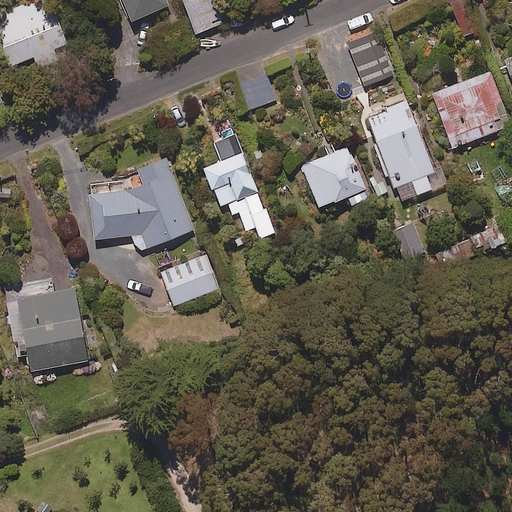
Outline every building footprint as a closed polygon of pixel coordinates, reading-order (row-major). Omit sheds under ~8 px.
[(45,0),(24,0),(0,10),(0,23),(18,65),(65,45),(45,0)] [(123,0),(129,16),(169,2),(168,0),(123,0)] [(224,20),(217,0),(184,0),(194,30),(224,20)] [(482,26),(472,0),(452,0),(451,1),(462,33),(482,26)] [(385,75),(367,31),(346,40),(365,84),(385,75)] [(509,123),(489,68),(433,89),(452,143),(509,123)] [(275,99),(268,72),(244,79),(252,106),(275,99)] [(367,112),(377,138),(372,140),(390,186),(395,183),(400,197),(446,179),(440,163),(434,166),(407,96),(367,112)] [(219,202),(234,196),(256,188),(235,132),(215,140),(221,157),(204,163),(219,202)] [(369,194),(349,142),(301,161),(318,202),(347,191),(351,201),(369,194)] [(193,228),(167,154),(137,165),(142,179),(88,198),(95,236),(130,232),(138,248),(193,228)] [(259,236),(273,230),(276,229),(267,206),(264,207),(257,189),(234,198),(228,200),(232,212),(239,209),(246,228),(255,225),(259,236)] [(414,217),(398,223),(412,257),(427,250),(414,217)] [(511,235),(505,219),(481,230),(488,246),(511,235)] [(218,288),(206,253),(162,269),(174,303),(218,288)] [(87,356),(75,283),(18,292),(31,366),(87,356)]
